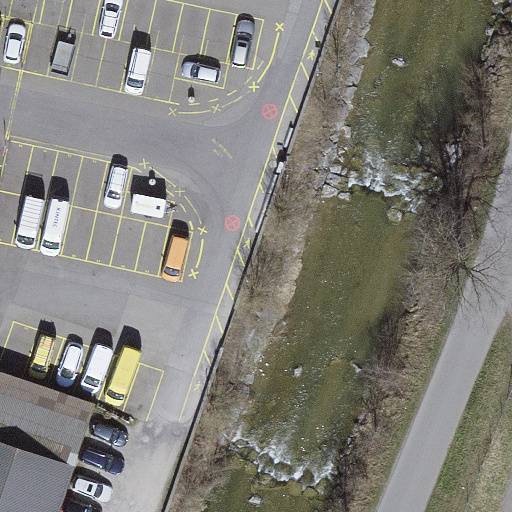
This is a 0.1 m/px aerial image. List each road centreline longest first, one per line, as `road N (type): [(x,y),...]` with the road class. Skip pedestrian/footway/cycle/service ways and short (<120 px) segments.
road 1 (residential): [(138,511),(237,251),(309,0)]
road 2 (residential): [(394,511),(511,240)]
